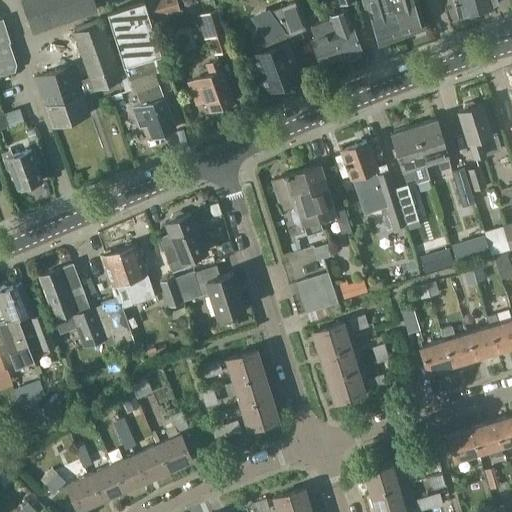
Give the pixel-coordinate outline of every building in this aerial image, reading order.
[(22,0),(32,30),(96,7),(93,0),(22,0)] [(143,0),(141,0),(107,11),(121,56),(120,57),(127,79),(153,71),(152,67),(162,64),(163,67),(164,67),(143,0)] [(168,14),(180,10),(177,0),(148,0),(155,23),(169,19),(168,14)] [(403,37),(392,0),(366,0),(380,45),(403,37)] [(392,0),(403,37),(426,28),(417,0),(392,0)] [(454,0),(458,15),(478,9),(475,0),(454,0)] [(498,3),(496,0),(475,0),(478,9),(498,3)] [(295,33),(305,29),(295,1),(279,7),(289,35),(295,33)] [(279,7),(263,13),(264,14),(264,15),(252,37),(251,37),(257,53),(286,42),(287,43),(290,42),(298,39),(295,33),(289,35),(279,7)] [(203,13),(214,53),(229,49),(218,9),(203,13)] [(329,32),(338,59),(347,56),(350,59),(357,56),(358,52),(362,51),(362,50),(361,50),(351,24),(345,9),(329,14),(331,18),(329,19),(333,31),(329,32)] [(3,19),(0,20),(0,75),(20,69),(3,19)] [(333,31),(329,19),(321,22),(321,23),(310,27),(314,38),(311,39),(322,66),(338,59),(329,32),(333,31)] [(37,77),(53,125),(89,113),(82,93),(96,88),(95,87),(120,78),(101,22),(75,31),(90,77),(78,81),(72,65),(37,77)] [(286,42),(257,53),(252,55),(265,89),(267,88),(266,87),(293,76),(297,75),(297,76),(299,76),(287,43),(286,42)] [(210,73),(197,78),(209,109),(213,107),(216,109),(222,107),(223,104),(233,100),(222,69),(221,69),(218,60),(207,64),(210,73)] [(136,90),(137,93),(122,98),(123,102),(126,110),(133,107),(139,125),(147,122),(152,134),(174,126),(158,82),(136,90)] [(463,109),(459,110),(468,140),(469,140),(474,157),(500,148),(495,132),(490,134),(485,118),(491,116),(487,104),(481,105),(481,103),(477,104),(472,100),(464,103),(463,109)] [(440,131),(436,117),(413,124),(425,162),(437,159),(440,169),(450,166),(439,131),(440,131)] [(425,162),(413,124),(390,131),(405,180),(414,177),(415,182),(429,178),(424,163),(425,162)] [(26,129),(30,142),(38,139),(34,127),(26,129)] [(342,148),(344,153),(334,156),(342,178),(352,174),(367,218),(370,220),(375,218),(379,232),(406,224),(395,188),(392,189),(387,172),(379,175),(366,139),(342,148)] [(31,148),(13,155),(11,149),(1,152),(4,159),(7,169),(12,167),(18,188),(42,180),(31,148)] [(320,164),(303,170),(322,230),(320,223),(337,218),(330,198),(331,197),(320,164)] [(473,190),(486,187),(480,165),(467,169),(473,190)] [(462,206),(474,202),(464,166),(452,170),(462,206)] [(273,181),(279,202),(294,197),(298,209),(293,210),(291,214),(294,223),(298,225),(303,224),(306,235),(322,230),(303,170),(288,175),(287,173),(283,174),(284,177),(273,181)] [(419,220),(407,184),(395,188),(406,224),(419,220)] [(511,202),(511,189),(501,192),(505,204),(511,202)] [(212,217),(222,214),(220,205),(219,204),(218,202),(210,205),(209,205),(212,217)] [(165,221),(169,233),(159,237),(173,271),(200,261),(197,254),(205,251),(200,239),(202,234),(199,226),(194,224),(189,212),(184,214),(179,211),(172,214),(170,219),(165,221)] [(511,248),(511,222),(484,231),(485,233),(487,240),(491,254),(493,253),(508,249),(511,248)] [(485,233),(471,238),(477,257),(478,258),(491,254),(487,240),(485,233)] [(101,301),(102,304),(99,305),(115,348),(116,349),(135,342),(123,307),(153,297),(144,271),(147,269),(145,263),(141,262),(139,257),(142,254),(140,249),(136,248),(134,244),(130,246),(127,243),(121,245),(121,249),(111,252),(109,249),(103,251),(102,255),(100,256),(114,296),(101,301)] [(314,247),(317,259),(330,255),(327,243),(314,247)] [(493,253),(497,266),(511,262),(510,257),(508,249),(493,253)] [(90,306),(91,307),(85,309),(82,303),(85,302),(70,263),(37,276),(49,306),(48,306),(59,331),(58,331),(59,332),(76,325),(84,345),(103,337),(108,351),(115,348),(99,305),(95,306),(94,305),(90,306)] [(215,264),(194,271),(194,269),(175,277),(183,301),(209,292),(217,316),(243,308),(242,304),(243,304),(239,293),(238,293),(232,272),(219,276),(215,264)] [(482,266),(473,269),(477,281),(486,278),(482,266)] [(473,269),(464,272),(468,284),(476,281),(477,281),(473,269)] [(327,272),(296,282),(306,313),(337,303),(327,272)] [(169,305),(181,301),(173,278),(162,283),(169,305)] [(344,298),(368,292),(364,280),(349,284),(348,281),(340,283),(344,298)] [(436,281),(427,283),(430,295),(439,293),(436,281)] [(0,307),(5,321),(14,317),(30,357),(31,361),(34,360),(30,351),(40,347),(42,352),(46,351),(46,350),(57,346),(43,312),(33,316),(20,282),(5,287),(2,286),(0,286),(0,307)] [(426,283),(418,286),(419,291),(421,298),(429,295),(430,295),(427,283),(426,283)] [(413,306),(401,310),(408,333),(420,329),(413,306)] [(349,319),(353,330),(368,325),(364,313),(349,319)] [(511,317),(499,322),(496,313),(487,316),(489,325),(497,351),(511,346),(511,317)] [(14,317),(5,321),(0,322),(0,330),(8,352),(11,351),(17,367),(31,361),(30,357),(14,317)] [(341,322),(310,332),(333,403),(363,393),(341,322)] [(466,332),(455,335),(452,325),(440,328),(443,339),(451,365),(474,358),(466,332)] [(489,325),(466,332),(474,358),(497,351),(489,325)] [(451,365),(443,339),(419,346),(427,372),(451,365)] [(384,343),(373,346),(376,359),(388,355),(384,343)] [(224,360),(246,428),(275,420),(255,350),(224,360)] [(0,355),(0,388),(13,384),(8,369),(5,370),(0,355)] [(222,373),(218,361),(206,365),(209,377),(222,373)] [(383,375),(368,380),(371,390),(386,386),(383,375)] [(131,387),(122,395),(127,407),(133,408),(139,405),(131,387)] [(204,398),(216,395),(213,387),(202,390),(204,398)] [(216,395),(204,398),(206,406),(218,402),(216,395)] [(126,416),(122,406),(118,397),(111,403),(118,419),(112,422),(123,447),(129,444),(134,442),(123,417),(126,416)] [(176,429),(177,431),(188,426),(180,410),(169,415),(175,429),(176,429)] [(511,414),(492,420),(500,446),(511,442),(511,414)] [(212,427),(216,439),(241,431),(238,419),(212,427)] [(492,420),(469,427),(477,453),(500,446),(492,420)] [(477,453),(469,427),(446,435),(454,461),(477,453)] [(156,443),(167,469),(189,460),(178,434),(156,443)] [(167,469),(156,443),(146,448),(133,453),(145,479),(167,469)] [(83,444),(74,447),(81,466),(90,462),(83,444)] [(416,461),(413,450),(398,455),(401,466),(416,461)] [(145,479),(133,453),(111,463),(122,489),(145,479)] [(371,493),(397,485),(390,461),(363,469),(371,493)] [(122,489),(111,463),(88,473),(99,499),(122,489)] [(494,467),(485,470),(490,489),(499,486),(494,467)] [(57,472),(45,485),(54,493),(66,481),(57,472)] [(99,499),(88,473),(65,483),(77,509),(99,499)] [(393,511),(404,509),(397,485),(371,493),(376,511),(393,511)] [(272,498),(276,511),(308,511),(301,489),(272,498)] [(439,492),(425,496),(428,508),(443,504),(439,492)] [(414,511),(428,508),(425,496),(411,501),(413,511),(414,511)] [(254,511),(258,511),(269,509),(266,499),(252,504),(254,511)] [(34,511),(36,510),(27,502),(18,511),(34,511)]
